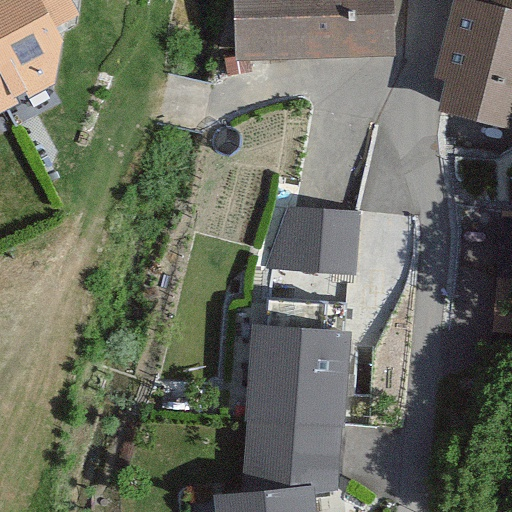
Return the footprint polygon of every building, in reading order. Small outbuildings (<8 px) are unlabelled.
[(71,0),(0,0),(0,105),(54,76),(66,32),(61,23),(79,13),(71,0)] [(394,63),(391,0),(232,0),(235,68),(394,63)] [(511,0),(458,0),(436,86),(449,90),(442,118),(511,136),(511,0)] [(351,220),(286,217),(262,275),(348,279),(351,220)] [(511,221),(499,220),(485,339),(511,342),(511,221)] [(316,511),(315,501),(333,502),(346,339),(323,337),(325,310),(265,305),(262,334),(255,333),(241,499),(216,502),(217,511),(316,511)]
